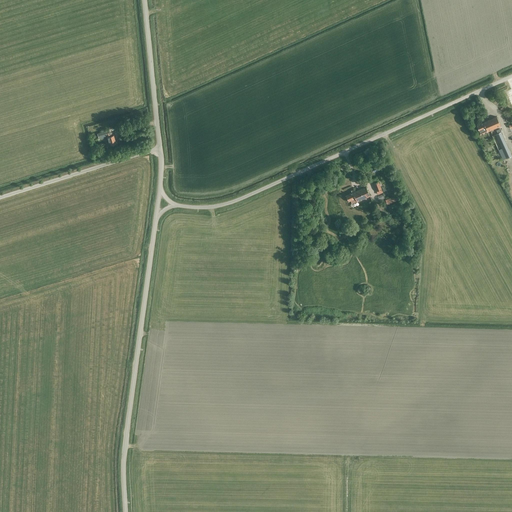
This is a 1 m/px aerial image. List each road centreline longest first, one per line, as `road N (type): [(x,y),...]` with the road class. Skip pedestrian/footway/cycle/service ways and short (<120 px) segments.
road 1 (unclassified): [(177,205),(225,204),(511,76)]
road 2 (unclassified): [(125,511),(123,458),(155,219)]
road 3 (unclassified): [(0,197),(159,148)]
road 4 (unclassified): [(159,148),(144,0)]
